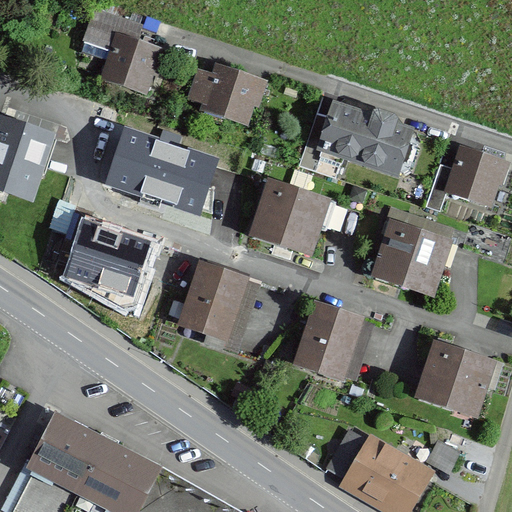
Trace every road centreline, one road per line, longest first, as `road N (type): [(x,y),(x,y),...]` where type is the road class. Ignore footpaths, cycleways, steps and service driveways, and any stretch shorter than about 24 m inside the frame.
road 1 (residential): [(0,81),(91,111),(94,185),(117,213),(473,331)]
road 2 (secondary): [(0,286),(330,511)]
road 3 (residential): [(511,139),(210,33)]
